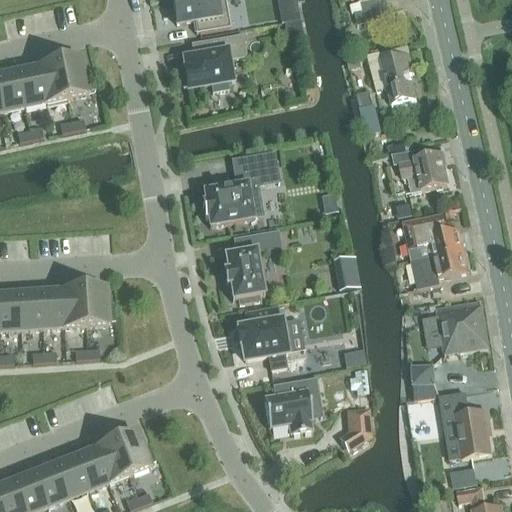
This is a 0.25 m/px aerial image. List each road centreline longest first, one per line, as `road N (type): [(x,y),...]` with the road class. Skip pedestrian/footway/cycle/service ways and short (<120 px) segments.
road 1 (tertiary): [(511,339),(439,0)]
road 2 (residential): [(123,26),(164,262)]
road 3 (residential): [(198,389),(0,465)]
road 4 (residential): [(164,262),(0,274)]
road 5 (residential): [(198,389),(265,511)]
road 6 (residential): [(164,262),(198,389)]
road 7 (residential): [(123,26),(0,54)]
